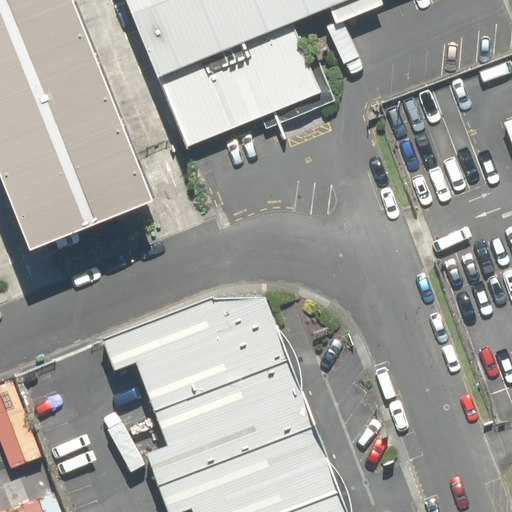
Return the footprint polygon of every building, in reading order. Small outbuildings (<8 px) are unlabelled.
[(159,197),(79,0),(0,0),(0,140),(42,244),(159,197)] [(137,0),(195,142),(322,92),(295,25),(356,0),(137,0)] [(143,365),(161,416),(298,364),(271,301),(222,303),(108,346),(118,374),(143,365)] [(164,483),(320,426),(298,364),(161,416),(172,452),(154,458),(164,483)] [(15,381),(0,387),(0,475),(45,457),(15,381)] [(192,511),(200,509),(200,511),(289,511),(347,491),(320,426),(164,483),(173,511),(192,511)] [(354,511),(347,491),(289,511),(354,511)]
